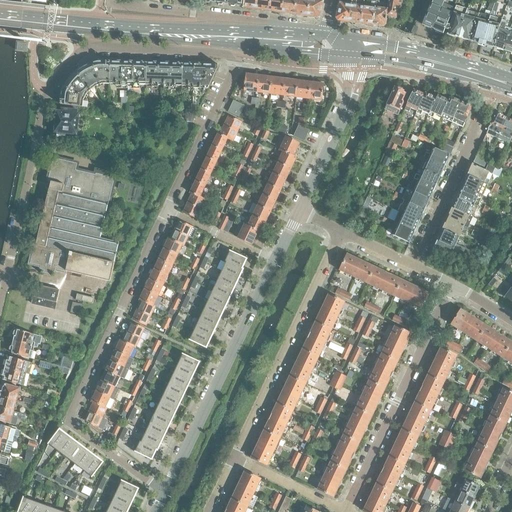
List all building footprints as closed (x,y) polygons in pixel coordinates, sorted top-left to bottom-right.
[(256,10),(257,0),(244,0),(243,8),(256,10)] [(257,0),(256,10),(269,11),(270,0),(257,0)] [(270,0),(269,11),(282,13),(283,0),(270,0)] [(295,15),(296,0),(283,0),(282,13),(295,15)] [(296,0),(295,15),(308,17),(309,0),(296,0)] [(324,0),(309,0),(308,17),(318,18),(320,16),(324,0)] [(349,22),(352,0),(340,0),(336,18),(338,21),(349,22)] [(361,24),(363,9),(364,6),(364,0),(363,0),(352,0),(349,22),(361,24)] [(364,6),(363,9),(361,24),(371,25),(374,0),(369,0),(369,6),(364,6)] [(378,0),(374,0),(371,25),(383,27),(386,26),(387,16),(387,17),(389,0),(386,0),(386,1),(378,0)] [(401,11),(403,0),(389,0),(387,17),(397,18),(398,10),(401,11)] [(433,29),(444,3),(436,0),(434,0),(432,4),(431,4),(422,25),(431,28),(433,29)] [(444,3),(433,29),(435,30),(443,33),(454,7),(444,3)] [(459,38),(467,10),(469,3),(467,3),(464,8),(456,6),(447,35),(459,38)] [(491,16),(492,11),(494,5),(490,3),(489,5),(487,11),(486,10),(485,14),(479,13),(471,41),(478,43),(482,45),(491,16)] [(495,17),(499,4),(495,3),(494,5),(492,11),(491,16),(482,45),(486,46),(486,45),(494,48),(502,19),(495,17)] [(467,10),(459,38),(471,41),(479,13),(467,10)] [(502,19),(494,48),(504,51),(511,23),(502,20),(503,19),(502,19)] [(18,43),(17,51),(26,52),(27,52),(27,51),(28,46),(28,43),(24,43),(24,44),(18,43)] [(109,84),(109,62),(108,62),(107,61),(105,61),(104,62),(101,62),(99,62),(98,62),(95,63),(101,84),(103,84),(109,84)] [(111,62),(109,62),(109,84),(110,84),(116,85),(116,86),(122,86),(123,63),(116,62),(115,61),(112,61),(111,62)] [(134,63),(134,85),(134,87),(140,87),(140,85),(145,85),(146,63),(145,63),(144,62),(141,62),(140,63),(134,63)] [(101,84),(95,63),(92,64),(90,65),(87,66),(84,67),(82,69),(79,70),(93,89),(96,86),(101,84)] [(123,63),(122,86),(128,87),(128,85),(134,85),(134,63),(123,63)] [(146,63),(145,85),(152,85),(152,87),(159,87),(159,86),(161,86),(162,64),(152,64),(151,63),(149,63),(148,64),(146,63)] [(162,64),(161,86),(164,86),(164,88),(170,88),(171,64),(162,64)] [(171,64),(170,88),(176,88),(176,86),(181,86),(182,65),(181,65),(180,64),(177,64),(176,65),(171,64)] [(182,65),(181,86),(188,86),(188,88),(196,89),(197,65),(188,65),(187,64),(184,64),(183,65),(182,65)] [(206,66),(197,65),(196,89),(205,89),(205,86),(206,66)] [(210,65),(207,65),(206,66),(205,86),(209,87),(219,66),(211,66),(210,65)] [(93,89),(79,70),(77,72),(74,74),(72,77),(70,79),(68,81),(67,84),(86,96),(86,94),(91,90),(93,89)] [(257,93),(259,76),(246,74),(246,80),(244,89),(244,91),(257,93)] [(272,77),(259,76),(257,93),(270,94),(272,77)] [(285,79),(272,77),(270,94),(283,96),(285,79)] [(241,79),(237,88),(244,89),(246,80),(241,79)] [(298,81),(285,79),(283,96),(296,98),(298,81)] [(311,82),(298,81),(296,98),(309,99),(311,82)] [(324,84),(311,82),(309,99),(322,101),(323,92),(324,93),(325,87),(324,87),(324,84)] [(83,101),(86,96),(67,84),(65,86),(64,88),(63,91),(62,93),(62,95),(61,98),(60,99),(60,102),(60,103),(60,104),(83,107),(83,101)] [(395,121),(407,95),(403,93),(404,92),(403,91),(403,89),(398,87),(396,88),(383,115),(395,121)] [(418,111),(426,93),(419,91),(417,91),(414,90),(404,110),(409,112),(411,108),(418,111)] [(121,91),(121,104),(130,104),(131,91),(121,91)] [(426,93),(418,111),(417,114),(421,116),(423,112),(429,115),(438,96),(432,93),(429,94),(429,95),(426,93)] [(441,118),(450,99),(444,96),(441,97),(438,96),(429,115),(429,116),(433,118),(435,115),(441,118)] [(452,98),(450,99),(443,114),(449,117),(447,120),(452,123),(461,102),(452,98)] [(231,107),(242,112),(244,106),(234,101),(231,107)] [(465,104),(461,102),(452,123),(464,128),(473,108),(472,105),(467,103),(465,104)] [(239,117),(242,112),(231,107),(228,112),(239,117)] [(60,111),(55,110),(52,133),(56,134),(56,138),(65,139),(65,135),(77,136),(79,113),(77,113),(77,110),(61,108),(60,111)] [(498,139),(508,119),(504,117),(503,114),(498,112),(496,113),(489,130),(487,134),(498,139)] [(229,116),(224,125),(238,132),(242,123),(229,116)] [(511,138),(511,119),(511,120),(508,119),(498,139),(509,144),(511,138)] [(403,124),(399,122),(398,122),(393,132),(398,134),(403,124)] [(238,132),(224,125),(220,134),(218,133),(217,135),(228,140),(233,142),(238,132)] [(286,133),(288,127),(285,126),(281,125),(279,131),(286,133)] [(299,125),(296,131),(307,136),(310,130),(299,125)] [(256,127),(253,134),(258,137),(261,129),(256,127)] [(266,141),(270,132),(265,130),(261,138),(266,141)] [(307,136),(296,131),(294,137),(304,142),(307,136)] [(228,140),(217,135),(212,146),(222,151),(228,140)] [(431,140),(420,135),(418,139),(429,143),(431,140)] [(393,136),(390,142),(401,146),(404,141),(393,136)] [(283,151),(294,156),(300,143),(286,137),(279,151),(282,153),(283,151)] [(251,152),(254,145),(249,142),(245,149),(251,152)] [(393,156),(398,146),(391,143),(389,147),(391,148),(388,154),(393,156)] [(451,154),(453,148),(443,144),(441,150),(451,154)] [(222,151),(212,146),(207,157),(217,162),(222,151)] [(433,148),(427,159),(445,167),(447,163),(450,156),(433,148)] [(247,159),(251,152),(245,149),(242,156),(247,159)] [(282,153),(278,161),(292,168),(297,158),(294,156),(283,151),(282,153)] [(388,167),(392,156),(387,154),(383,165),(388,167)] [(217,162),(207,157),(201,169),(212,174),(217,162)] [(477,157),(474,162),(485,167),(487,162),(477,157)] [(51,183),(51,184),(50,189),(49,189),(36,245),(35,244),(30,264),(41,266),(40,270),(44,270),(43,273),(51,275),(51,273),(55,274),(56,272),(67,274),(71,275),(72,273),(110,282),(119,242),(101,238),(109,204),(111,205),(118,173),(95,168),(94,172),(76,168),(77,164),(53,158),(48,182),(51,183)] [(445,167),(427,159),(422,170),(440,178),(443,171),(445,167)] [(278,161),(273,172),(287,178),(292,168),(278,161)] [(241,173),(244,167),(244,166),(239,164),(236,170),(241,173)] [(467,176),(488,185),(490,181),(486,179),(489,173),(493,174),(495,168),(488,165),(485,171),(473,165),(470,172),(469,171),(467,176)] [(201,169),(195,181),(206,186),(212,174),(201,169)] [(237,180),(241,173),(236,170),(232,178),(237,180)] [(422,170),(417,181),(435,189),(437,185),(437,184),(440,178),(422,170)] [(287,178),(273,172),(268,182),(282,189),(287,178)] [(466,180),(463,187),(479,194),(483,196),(488,185),(467,176),(465,180),(466,180)] [(206,186),(195,181),(190,193),(192,194),(192,193),(201,197),(206,186)] [(417,181),(412,192),(429,200),(433,193),(435,189),(417,181)] [(268,182),(263,193),(277,200),(282,189),(268,182)] [(234,187),(229,185),(226,191),(231,194),(234,187)] [(479,194),(463,187),(460,193),(459,193),(457,198),(478,207),(483,196),(479,194)] [(228,200),(231,194),(226,191),(223,198),(228,200)] [(429,200),(412,192),(407,203),(425,211),(427,206),(426,206),(429,200)] [(192,194),(187,203),(201,210),(206,199),(201,197),(192,193),(192,194)] [(263,193),(258,204),(272,211),(277,200),(263,193)] [(367,197),(362,208),(367,210),(371,199),(367,197)] [(456,202),(453,209),(469,216),(473,218),(478,207),(457,198),(455,202),(456,202)] [(201,210),(187,203),(183,213),(184,212),(197,219),(201,210)] [(425,211),(407,203),(402,214),(419,221),(422,214),(423,215),(425,211)] [(272,211),(258,204),(253,215),(267,221),(272,211)] [(449,215),(447,219),(468,229),(473,218),(469,216),(453,209),(450,215),(449,215)] [(221,214),(220,214),(216,212),(213,218),(218,221),(221,214)] [(402,214),(397,225),(414,232),(417,228),(416,228),(419,221),(402,214)] [(230,218),(224,215),(221,222),(226,225),(227,223),(230,218)] [(253,215),(248,225),(259,231),(258,232),(261,233),(267,221),(253,215)] [(215,228),(218,221),(213,218),(210,225),(215,228)] [(446,223),(443,230),(459,238),(462,231),(466,233),(468,229),(447,219),(445,223),(446,223)] [(193,239),(197,230),(179,221),(175,230),(189,237),(193,239)] [(221,222),(218,229),(223,232),(226,225),(221,222)] [(252,245),(258,232),(259,231),(248,225),(245,224),(238,238),(252,245),(251,245),(252,245)] [(414,232),(397,225),(393,235),(409,243),(412,236),(413,236),(414,232)] [(175,230),(170,239),(170,240),(183,246),(184,247),(189,237),(175,230)] [(459,238),(443,230),(442,230),(437,241),(464,253),(466,248),(456,244),(459,238)] [(492,240),(486,237),(481,247),(487,250),(492,240)] [(170,240),(170,239),(169,238),(164,249),(178,255),(183,246),(170,240)] [(468,255),(464,253),(437,241),(435,245),(436,245),(433,252),(449,260),(452,253),(461,258),(466,259),(468,255)] [(164,249),(159,259),(173,266),(178,255),(164,249)] [(248,259),(230,251),(229,251),(230,252),(225,262),(226,262),(242,270),(247,260),(248,259)] [(367,284),(375,267),(347,254),(340,271),(367,284)] [(173,266),(159,259),(154,269),(169,276),(173,266)] [(242,270),(226,262),(222,272),(239,280),(243,270),(242,270)] [(503,274),(508,268),(504,265),(499,271),(503,274)] [(402,280),(375,267),(367,284),(394,296),(402,280)] [(154,269),(149,279),(164,286),(169,276),(154,269)] [(239,280),(222,272),(217,282),(234,290),(239,280)] [(497,281),(494,278),(489,285),(492,287),(497,281)] [(164,286),(149,279),(144,290),(159,297),(164,286)] [(402,280),(394,296),(422,309),(430,293),(402,280)] [(234,290),(217,282),(212,291),(230,299),(234,290)] [(34,297),(32,304),(55,309),(59,290),(36,285),(33,297),(34,297)] [(159,297),(144,290),(139,300),(141,301),(141,300),(154,306),(159,297)] [(230,299),(212,291),(208,301),(225,309),(230,299)] [(77,294),(76,300),(93,304),(94,298),(77,294)] [(315,322),(332,330),(345,303),(328,295),(315,322)] [(141,300),(141,301),(137,310),(151,317),(156,306),(154,306),(141,300)] [(225,309),(208,301),(203,311),(221,319),(225,309)] [(70,313),(81,315),(83,305),(73,302),(70,313)] [(151,317),(137,310),(133,319),(147,326),(151,317)] [(477,342),(487,326),(461,310),(452,325),(477,342)] [(216,329),(221,319),(203,311),(199,321),(216,329)] [(211,338),(216,329),(199,321),(194,330),(211,338)] [(315,322),(303,349),(319,357),(332,330),(315,322)] [(127,332),(140,338),(145,329),(131,323),(127,332)] [(382,353),(399,361),(412,334),(395,326),(382,353)] [(511,342),(487,326),(477,342),(502,358),(511,342)] [(14,337),(13,341),(34,347),(35,343),(33,342),(34,335),(17,330),(17,331),(15,331),(14,332),(13,335),(14,337)] [(207,348),(211,338),(194,330),(190,340),(189,340),(207,349),(207,348)] [(127,332),(122,341),(135,347),(134,348),(136,349),(140,338),(127,332)] [(362,337),(359,343),(365,346),(368,340),(362,337)] [(122,341),(121,340),(115,351),(130,358),(134,348),(135,347),(122,341)] [(31,359),(34,347),(13,341),(12,346),(11,346),(10,347),(9,350),(10,352),(12,352),(11,353),(28,358),(31,359)] [(511,342),(502,358),(511,364),(511,342)] [(359,343),(357,347),(363,350),(364,351),(366,346),(365,346),(359,343)] [(428,375),(444,383),(457,356),(440,348),(428,375)] [(303,349),(290,377),(306,384),(319,357),(303,349)] [(115,351),(111,361),(125,368),(130,358),(115,351)] [(399,361),(382,353),(369,381),(386,389),(399,361)] [(195,372),(200,363),(200,362),(183,354),(182,354),(183,355),(178,364),(195,372)] [(5,368),(29,375),(32,363),(10,357),(9,361),(7,360),(5,368)] [(64,357),(61,366),(71,369),(73,360),(64,357)] [(40,361),(39,367),(68,375),(70,369),(40,361)] [(111,361),(106,371),(120,378),(124,380),(128,371),(124,369),(125,368),(111,361)] [(191,382),(195,372),(178,364),(173,374),(191,382)] [(29,375),(5,368),(3,376),(5,377),(4,381),(24,386),(24,385),(27,386),(29,375)] [(120,378),(106,371),(101,381),(115,388),(120,378)] [(186,392),(191,382),(173,374),(169,384),(186,392)] [(444,383),(428,375),(415,402),(431,410),(444,383)] [(306,384),(290,377),(277,404),(293,412),(306,384)] [(101,381),(96,391),(111,398),(115,388),(101,381)] [(369,381),(356,408),(373,416),(386,389),(369,381)] [(0,386),(0,395),(17,400),(20,389),(1,383),(0,386)] [(181,401),(186,392),(169,384),(164,393),(181,401)] [(511,392),(503,388),(490,416),(507,423),(511,411),(511,392)] [(56,392),(56,391),(48,389),(47,394),(55,396),(58,397),(59,393),(56,392)] [(111,398),(96,391),(91,402),(93,403),(93,402),(106,408),(106,407),(111,398)] [(181,401),(164,393),(160,403),(177,411),(181,401)] [(0,407),(14,412),(17,400),(0,395),(0,407)] [(93,402),(93,403),(89,411),(103,418),(108,408),(106,407),(106,408),(93,402)] [(431,410),(415,402),(402,429),(418,437),(431,410)] [(177,411),(160,403),(155,413),(172,421),(177,411)] [(277,404),(264,431),(280,439),(293,412),(277,404)] [(14,412),(0,407),(0,420),(11,423),(12,417),(14,412)] [(356,408),(343,435),(360,443),(373,416),(356,408)] [(103,418),(89,411),(84,421),(98,427),(103,418)] [(24,421),(26,415),(14,412),(12,417),(17,418),(17,419),(24,421)] [(168,431),(172,421),(155,413),(150,422),(168,431)] [(507,423),(490,416),(477,443),(494,451),(507,423)] [(163,440),(168,431),(150,422),(146,432),(163,440)] [(17,430),(12,428),(0,425),(0,437),(8,440),(13,441),(17,430)] [(306,430),(296,425),(294,430),(304,435),(305,432),(306,430)] [(57,451),(69,436),(60,429),(61,429),(60,429),(48,444),(49,445),(49,444),(57,451)] [(418,437),(402,429),(389,457),(405,464),(418,437)] [(280,439),(264,431),(251,458),(267,466),(280,439)] [(163,440),(146,432),(141,442),(157,449),(158,450),(163,440)] [(343,435),(330,462),(347,470),(360,443),(343,435)] [(66,458),(77,442),(69,436),(57,451),(66,458)] [(8,440),(0,437),(0,450),(5,452),(8,440)] [(157,449),(141,442),(140,441),(140,442),(135,452),(135,451),(135,452),(153,460),(152,460),(157,449)] [(75,464),(86,449),(77,442),(66,458),(75,464)] [(494,451),(477,443),(464,470),(481,478),(494,451)] [(83,471),(95,455),(86,449),(75,464),(83,471)] [(0,463),(7,466),(9,459),(1,457),(1,455),(0,454),(0,463)] [(92,478),(104,462),(103,462),(95,455),(83,471),(92,477),(92,478)] [(405,464),(389,457),(376,484),(392,492),(405,464)] [(347,470),(330,462),(318,489),(334,497),(347,470)] [(232,499),(248,507),(261,479),(245,471),(232,499)] [(0,490),(0,491),(2,485),(9,487),(10,483),(0,480),(0,490)] [(134,499),(139,489),(140,489),(122,480),(121,481),(122,481),(117,491),(134,499)] [(454,488),(460,491),(474,497),(480,486),(466,480),(463,486),(456,483),(454,488)] [(440,485),(431,481),(427,489),(436,493),(440,485)] [(382,511),(392,492),(376,484),(363,511),(365,511),(382,511)] [(130,509),(134,499),(117,491),(113,501),(130,509)] [(474,497),(460,491),(455,502),(469,508),(474,497)] [(30,511),(34,501),(24,498),(24,497),(18,511),(30,511)] [(286,497),(281,508),(285,510),(286,510),(292,499),(286,497)] [(245,511),(248,507),(232,499),(225,511),(245,511)] [(427,501),(422,499),(421,503),(425,505),(421,511),(429,511),(432,507),(427,505),(429,502),(427,501)] [(41,511),(45,505),(34,501),(30,511),(41,511)] [(111,511),(128,511),(130,509),(113,501),(108,510),(111,511)] [(455,502),(450,511),(467,511),(469,508),(455,502)]
